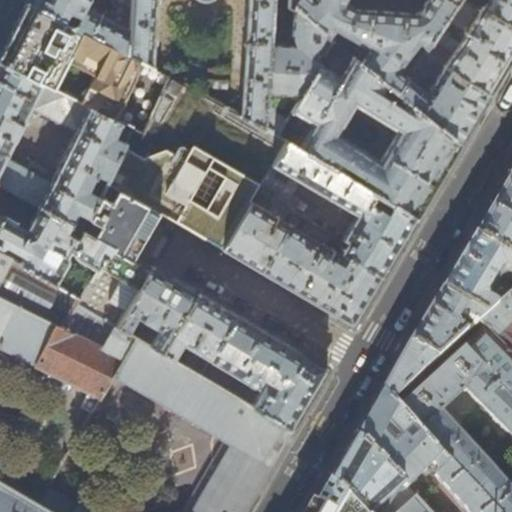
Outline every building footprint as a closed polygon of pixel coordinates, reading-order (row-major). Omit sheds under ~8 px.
[(27,0),(26,3),(128,54),(131,0),(27,0)] [(131,0),(128,54),(151,66),(155,0),(246,0),(239,115),(262,127),(268,42),(270,0),(131,0)] [(286,0),(286,8),(292,8),(289,43),(268,42),(262,127),(276,136),(287,118),(291,111),(318,65),(318,63),(317,61),(316,59),(315,58),(314,56),(313,55),(315,51),(323,56),(326,51),(332,40),(327,36),(292,5),(295,0),(286,0)] [(295,0),(292,5),(327,36),(333,28),(359,43),(349,55),(396,92),(406,77),(397,70),(417,43),(424,48),(455,0),(295,0)] [(422,51),(443,65),(487,94),(505,64),(507,61),(511,52),(511,27),(467,0),(455,0),(424,48),(422,51)] [(511,0),(467,0),(511,27),(511,0)] [(2,50),(0,54),(0,63),(131,129),(141,134),(169,77),(151,66),(128,54),(26,3),(19,16),(12,30),(2,50)] [(436,181),(458,143),(396,92),(349,55),(332,40),(326,51),(345,67),(340,76),(318,65),(291,111),(303,118),(299,125),(287,118),(276,136),(286,142),(415,217),(436,181)] [(82,230),(105,182),(131,129),(0,63),(0,184),(38,205),(82,230)] [(471,122),(487,94),(443,65),(435,78),(426,73),(418,86),(406,77),(396,92),(458,143),(471,122)] [(210,68),(209,89),(225,90),(225,84),(228,84),(229,70),(210,68)] [(199,236),(222,249),(257,190),(286,142),(276,136),(262,127),(239,115),(169,77),(141,134),(131,129),(105,182),(161,213),(199,236)] [(398,245),(415,217),(286,142),(257,190),(295,212),(304,217),(305,218),(311,221),(318,209),(292,193),(299,181),(355,214),(341,238),(333,233),(332,234),(341,252),(380,276),(396,249),(398,245)] [(511,184),(506,180),(488,211),(474,235),(511,258),(511,184)] [(78,304),(116,326),(151,265),(137,257),(150,232),(161,213),(105,182),(82,230),(111,246),(97,270),(80,299),(78,304)] [(239,259),(260,271),(295,212),(257,190),(222,249),(239,259)] [(0,246),(6,250),(11,249),(30,258),(24,267),(55,285),(69,262),(65,258),(69,252),(73,254),(74,259),(97,270),(111,246),(82,230),(38,205),(25,229),(0,214),(0,246)] [(365,302),(380,276),(341,252),(340,253),(297,228),(304,217),(295,212),(260,271),(351,325),(365,302)] [(311,221),(305,218),(302,225),(309,229),(313,222),(311,221)] [(511,258),(474,235),(457,264),(441,290),(484,316),(502,302),(496,299),(488,290),(492,283),(497,286),(506,272),(511,275),(511,258)] [(0,298),(62,329),(78,304),(80,299),(55,285),(24,267),(0,254),(0,298)] [(161,352),(197,292),(169,275),(151,265),(116,326),(128,333),(137,317),(159,329),(150,346),(161,352)] [(511,293),(508,288),(502,293),(506,299),(508,297),(511,293)] [(484,316),(441,290),(426,317),(410,343),(438,360),(456,342),(484,316)] [(215,303),(197,292),(161,352),(174,360),(183,346),(209,361),(235,315),(215,303)] [(456,342),(461,347),(511,398),(511,302),(508,297),(506,299),(502,302),(484,316),(456,342)] [(0,348),(102,398),(115,376),(234,446),(194,511),(88,511),(78,506),(74,511),(241,511),(244,507),(279,448),(290,429),(251,405),(247,403),(240,399),(206,379),(200,375),(194,372),(174,360),(161,352),(150,346),(147,344),(142,342),(137,339),(128,333),(116,326),(78,304),(62,329),(0,298),(0,348)] [(276,339),(235,315),(209,361),(205,368),(200,375),(206,379),(214,364),(251,385),(253,386),(255,385),(257,384),(260,381),(264,383),(251,405),(290,429),(308,399),(326,368),(280,341),(276,339)] [(145,336),(142,342),(147,344),(150,339),(145,336)] [(394,370),(382,390),(393,401),(438,360),(410,343),(407,347),(394,370)] [(511,511),(511,398),(461,347),(398,407),(494,511),(511,511)] [(194,372),(200,375),(205,368),(199,365),(194,372)] [(494,511),(398,407),(393,401),(382,390),(369,412),(356,435),(406,488),(432,463),(434,466),(435,469),(435,472),(434,475),(468,511),(494,511)] [(244,393),(240,399),(247,403),(250,397),(244,393)] [(428,511),(417,499),(411,493),(406,488),(356,435),(344,456),(331,477),(363,511),(428,511)] [(0,454),(0,481),(8,486),(19,466),(0,454)] [(363,511),(331,477),(324,488),(310,511),(363,511)] [(52,511),(39,504),(8,486),(0,481),(0,511),(52,511)] [(48,488),(39,504),(52,511),(65,511),(72,502),(48,488)] [(416,488),(411,493),(417,499),(422,494),(416,488)]
